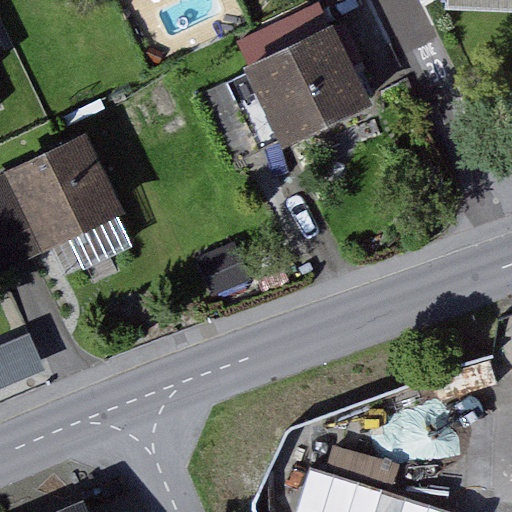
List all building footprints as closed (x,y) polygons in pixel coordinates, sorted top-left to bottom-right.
[(511,0),(468,0),(468,13),(511,14),(511,0)] [(345,33),(234,85),(269,161),(381,108),(345,33)] [(0,181),(0,189),(3,196),(0,197),(0,278),(1,281),(133,219),(95,137),(0,181)] [(0,385),(47,369),(34,330),(0,341),(0,385)] [(478,511),(480,504),(308,466),(297,511),(478,511)]
